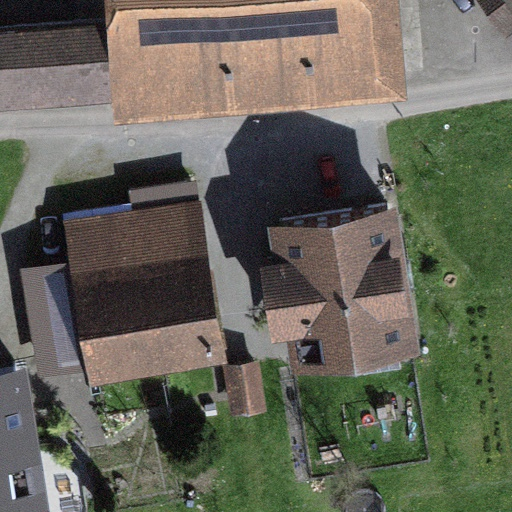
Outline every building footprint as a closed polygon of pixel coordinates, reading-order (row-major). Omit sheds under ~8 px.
[(103,0),(105,25),(110,101),(387,84),(382,0),(103,0)] [(105,25),(0,31),(0,107),(110,101),(105,25)] [(270,219),(289,366),(420,349),(401,202),(270,219)] [(61,234),(90,391),(229,365),(200,208),(61,234)] [(39,364),(0,369),(0,511),(58,504),(39,364)]
